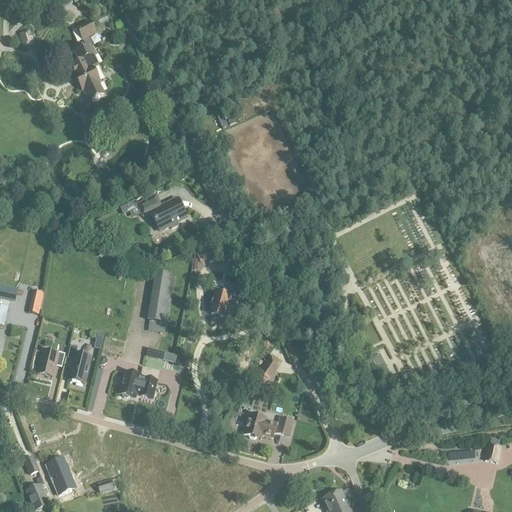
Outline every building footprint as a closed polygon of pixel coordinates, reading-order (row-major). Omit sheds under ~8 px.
[(90,23),(76,30),(83,41),(88,39),(96,34),(90,23)] [(28,33),(20,36),(24,48),(33,45),(28,33)] [(77,64),(71,68),(75,76),(74,77),(82,92),(87,102),(104,94),(105,94),(99,83),(92,69),(95,67),(99,65),(95,57),(97,56),(88,39),(83,41),(86,48),(72,56),(77,64)] [(155,198),(137,207),(142,218),(150,214),(155,225),(160,235),(170,229),(171,230),(178,227),(177,225),(187,220),(177,200),(166,206),(161,209),(155,198)] [(195,236),(188,240),(192,248),(199,244),(195,236)] [(220,249),(214,251),(218,260),(224,258),(225,260),(232,256),(227,245),(220,249)] [(143,326),(160,329),(169,270),(152,267),(143,326)] [(0,286),(0,298),(15,302),(18,291),(0,286)] [(216,289),(210,309),(213,309),(211,316),(213,317),(213,319),(219,321),(220,319),(222,319),(225,309),(228,310),(231,299),(231,298),(232,293),(216,289)] [(29,292),(27,308),(35,309),(37,292),(29,292)] [(107,337),(120,339),(129,295),(117,293),(107,337)] [(104,335),(96,333),(95,341),(96,341),(94,349),(100,351),(104,335)] [(71,347),(68,359),(74,361),(68,383),(84,387),(91,359),(76,355),(77,349),(71,347)] [(56,367),(61,369),(65,355),(59,354),(58,356),(43,352),(37,375),(53,379),(56,367)] [(189,360),(178,357),(176,365),(187,367),(189,360)] [(375,358),(371,360),(376,371),(381,369),(375,358)] [(266,364),(260,374),(261,375),(258,385),(267,387),(269,380),(270,381),(276,371),(266,364)] [(140,378),(125,374),(120,395),(122,396),(123,398),(124,399),(126,400),(128,399),(129,398),(135,399),(136,394),(140,395),(140,397),(152,401),(153,398),(154,398),(155,397),(156,394),(156,393),(154,392),(157,383),(144,380),(144,381),(140,380),(140,378)] [(249,416),(244,436),(249,438),(249,440),(254,441),(256,440),(261,441),(262,437),(272,440),(274,433),(276,434),(289,438),(293,423),(280,420),(278,427),(265,424),(266,421),(249,416)] [(491,440),(490,447),(488,447),(485,462),(497,465),(500,449),(498,449),(500,442),(491,440)] [(8,457),(12,467),(19,464),(15,454),(8,457)] [(25,462),(30,476),(39,473),(33,459),(25,462)] [(70,474),(70,473),(64,460),(45,468),(51,481),(52,481),(59,497),(61,496),(62,497),(65,496),(65,494),(71,492),(67,483),(72,481),(72,480),(75,479),(73,473),(70,474)] [(118,480),(111,482),(97,486),(100,495),(113,491),(120,489),(118,480)] [(41,487),(27,493),(35,511),(48,507),(43,495),(44,494),(41,487)] [(354,505),(348,492),(342,495),(342,493),(330,498),(329,496),(323,499),(324,501),(322,502),(326,511),(350,511),(348,507),(354,505)]
